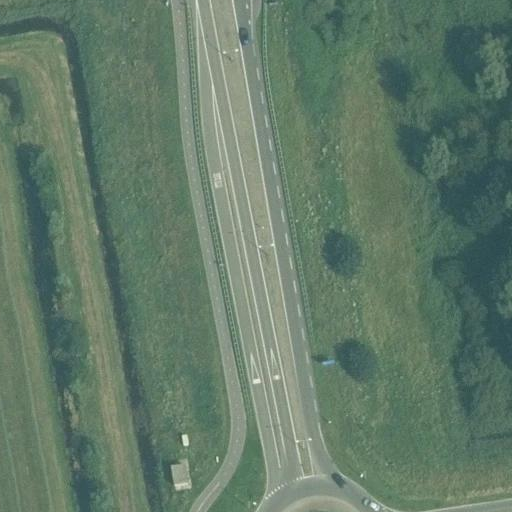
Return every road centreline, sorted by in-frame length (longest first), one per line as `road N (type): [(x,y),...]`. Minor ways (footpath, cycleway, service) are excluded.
road 1 (primary): [(202,0),(219,143),(234,169),(297,492)]
road 2 (primary): [(325,489),(238,0)]
